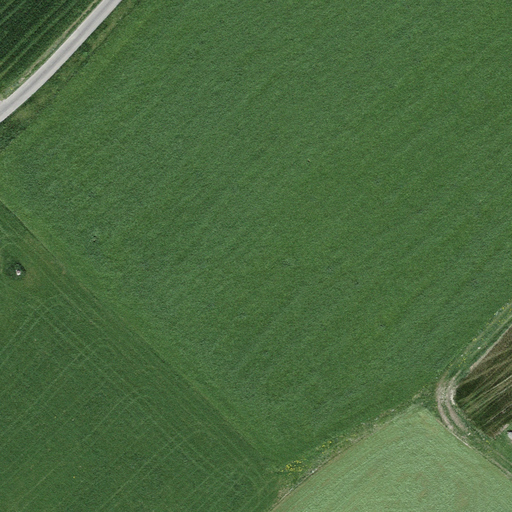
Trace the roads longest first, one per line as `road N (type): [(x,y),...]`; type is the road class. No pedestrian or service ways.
road 1 (track): [(511,311),(446,377),(439,395),(462,432),(511,469)]
road 2 (track): [(439,395),(416,400),(287,477)]
road 3 (residential): [(111,0),(0,112)]
